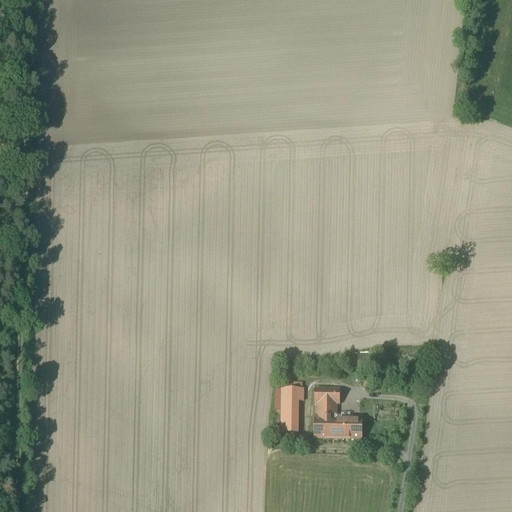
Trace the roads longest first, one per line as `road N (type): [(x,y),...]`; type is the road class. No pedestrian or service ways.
road 1 (track): [(39,0),(31,317),(13,511)]
road 2 (track): [(478,0),(448,207)]
